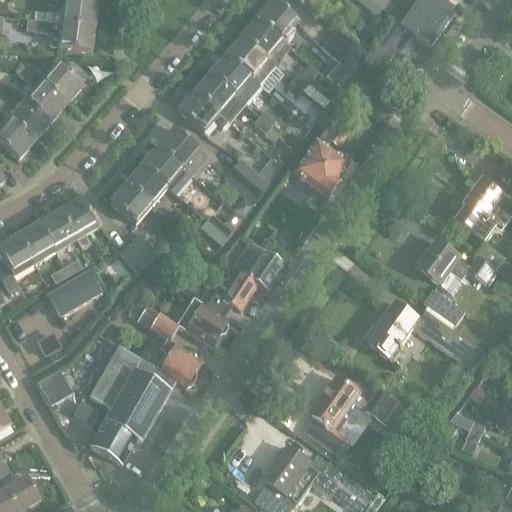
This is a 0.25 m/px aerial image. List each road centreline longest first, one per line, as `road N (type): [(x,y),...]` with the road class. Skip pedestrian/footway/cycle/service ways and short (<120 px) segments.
road 1 (residential): [(137,511),(415,104),(442,92)]
road 2 (residential): [(0,220),(76,171),(222,0)]
road 3 (residential): [(92,511),(0,349)]
